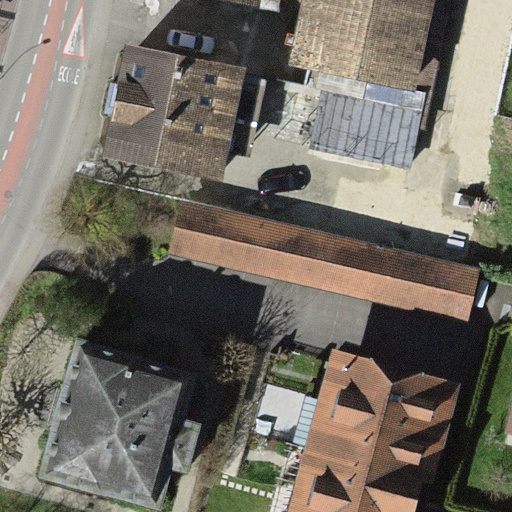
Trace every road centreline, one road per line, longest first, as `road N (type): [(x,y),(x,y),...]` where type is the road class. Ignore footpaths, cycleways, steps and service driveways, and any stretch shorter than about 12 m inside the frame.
road 1 (residential): [(462,346),(0,241)]
road 2 (primary): [(58,0),(0,194)]
